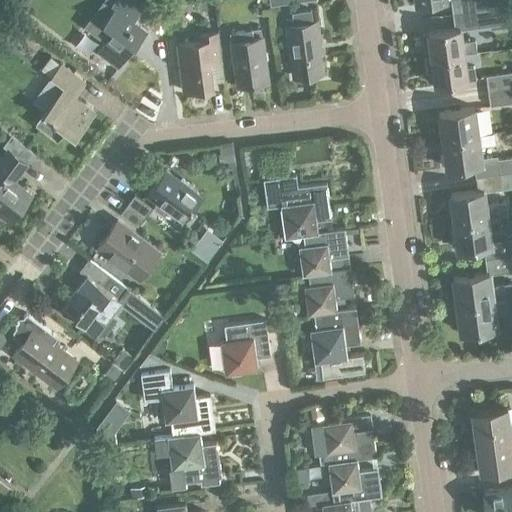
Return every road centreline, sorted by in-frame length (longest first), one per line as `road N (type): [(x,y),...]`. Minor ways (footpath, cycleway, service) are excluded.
road 1 (residential): [(34,265),(125,139),(381,113)]
road 2 (residential): [(414,383),(381,113)]
road 3 (residential): [(414,383),(269,404),(285,511)]
road 4 (residential): [(432,511),(414,383)]
